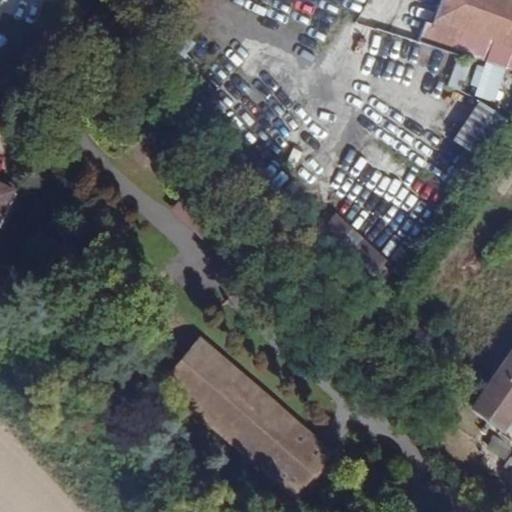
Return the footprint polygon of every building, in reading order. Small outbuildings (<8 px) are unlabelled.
[(423,25),(417,42),(475,63),(466,88),(511,104),(511,4),(498,0),(447,0),(437,30),(423,25)] [(450,86),(462,88),(467,65),(454,62),(450,86)] [(480,106),(453,142),(474,158),(501,121),(480,106)] [(422,146),(426,134),(401,126),(397,139),(422,146)] [(0,187),(0,225),(15,195),(0,187)] [(217,238),(234,215),(200,191),(184,213),(217,238)] [(330,220),(307,245),(364,299),(387,274),(330,220)] [(330,452),(193,338),(158,381),(295,495),(330,452)] [(511,344),(471,405),(501,425),(511,408),(511,344)]
